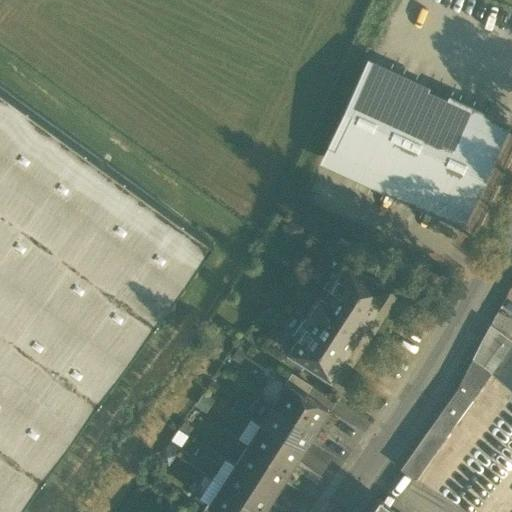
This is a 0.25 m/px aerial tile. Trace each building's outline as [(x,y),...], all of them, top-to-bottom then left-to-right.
[(121,19),(74,84),(239,203),(286,138),(121,19)] [(367,58),(360,74),(502,140),(510,124),(448,96),(445,99),(428,91),(428,86),(367,58)] [(360,74),(327,145),(469,211),(502,140),(360,74)] [(0,86),(0,511),(16,511),(213,242),(0,86)] [(469,211),(327,145),(319,162),(461,228),(469,211)] [(287,351),(329,378),(389,287),(346,260),(323,296),(320,294),(307,314),(310,316),(287,351)] [(400,466),(415,477),(511,342),(511,337),(490,322),(481,338),(457,388),(400,466)] [(286,383),(305,395),(311,384),(291,371),(284,382),(286,384),(286,383)] [(286,384),(273,403),(314,430),(327,409),(305,395),(286,383),(286,384)] [(273,403),(260,423),(301,450),(314,430),(273,403)] [(260,423),(247,443),(288,469),(301,450),(260,423)] [(247,443),(234,463),(275,489),(288,469),(247,443)] [(234,463),(222,483),(262,509),(275,489),(234,463)] [(260,511),(262,509),(222,483),(209,503),(208,504),(221,511),(260,511)] [(379,496),(367,511),(373,511),(380,503),(383,499),(379,496)] [(200,511),(221,511),(208,504),(209,503),(207,502),(200,511)] [(392,511),(380,503),(373,511),(392,511)]
